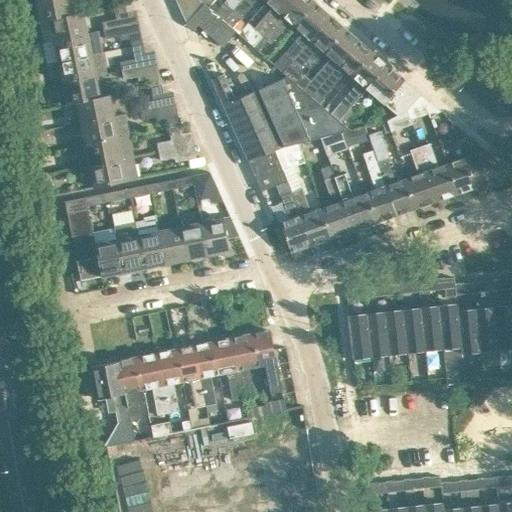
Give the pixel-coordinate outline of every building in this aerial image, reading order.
[(69,0),(35,0),(40,21),(50,19),(49,18),(73,13),(69,0)] [(175,0),(185,21),(202,3),(198,0),(175,0)] [(241,0),(225,0),(214,13),(223,21),(241,0)] [(241,0),(223,21),(235,31),(239,33),(246,25),(239,20),(256,0),(263,0),(266,2),(267,0),(241,0)] [(294,0),(262,36),(253,46),(258,51),(267,41),(271,44),(289,23),(295,28),(316,3),(312,0),(294,0)] [(272,8),(253,29),(262,36),(294,0),(267,0),(266,2),(272,8)] [(202,3),(185,21),(186,24),(193,28),(195,28),(199,24),(200,26),(223,46),(235,31),(223,21),(214,13),(207,8),(202,3)] [(332,17),(316,3),(295,28),(301,33),(274,65),(283,73),(332,17)] [(50,19),(53,39),(87,33),(82,11),(73,13),(49,18),(50,19)] [(345,29),(332,17),(283,73),(287,76),(297,85),(304,76),(298,70),(318,47),(324,53),(345,29)] [(102,21),(103,30),(118,27),(116,19),(102,21)] [(120,36),(118,27),(103,30),(105,38),(120,36)] [(359,41),(345,29),(324,53),(330,58),(311,79),(310,81),(304,76),(297,85),(310,97),(359,41)] [(44,41),(40,42),(45,63),(58,60),(104,52),(99,31),(87,33),(53,39),(44,41)] [(318,103),(327,93),(345,71),(352,77),(373,53),(359,41),(310,97),(318,103)] [(104,52),(58,60),(62,82),(95,75),(108,73),(104,52)] [(347,110),(366,90),(365,89),(387,65),(373,53),(352,77),(358,82),(339,103),(330,114),(338,121),(347,110)] [(122,70),(136,67),(135,59),(120,62),(122,70)] [(365,89),(366,90),(395,116),(406,110),(408,109),(421,95),(387,65),(365,89)] [(138,76),(136,67),(122,70),(123,79),(138,76)] [(247,160),(274,150),(281,147),(255,90),(235,99),(223,73),(211,78),(211,79),(247,160)] [(66,104),(76,102),(76,101),(99,96),(95,75),(62,82),(66,104)] [(287,76),(255,90),(281,147),(297,144),(297,143),(319,138),(341,133),(349,131),(338,121),(330,114),(318,103),(310,97),(297,85),(287,76)] [(109,94),(99,96),(76,101),(76,102),(80,122),(114,116),(109,94)] [(410,119),(428,113),(425,106),(429,102),(421,95),(408,109),(406,110),(410,119)] [(138,102),(140,111),(155,108),(153,99),(138,102)] [(428,113),(429,117),(440,111),(429,102),(425,106),(428,113)] [(156,116),(155,108),(140,111),(142,119),(156,116)] [(406,110),(395,116),(387,120),(390,131),(411,123),(410,119),(406,110)] [(80,122),(85,144),(128,135),(124,114),(114,116),(80,122)] [(363,127),(349,131),(341,133),(345,144),(367,138),(363,127)] [(41,131),(32,133),(34,143),(40,142),(43,138),(41,131)] [(341,133),(319,138),(325,157),(346,149),(345,144),(341,133)] [(133,157),(128,135),(85,144),(89,165),(133,157)] [(446,164),(447,169),(456,193),(474,187),(463,158),(462,156),(456,158),(449,136),(437,140),(446,164)] [(159,152),(173,149),(171,140),(157,143),(159,152)] [(429,143),(419,147),(437,200),(456,193),(447,169),(446,164),(437,167),(429,143)] [(281,147),(274,150),(282,170),(304,162),(297,144),(281,147)] [(395,215),(416,208),(406,179),(395,183),(386,159),(382,147),(373,150),(395,215)] [(417,175),(406,179),(416,208),(437,200),(419,147),(409,150),(417,175)] [(175,157),(173,149),(159,152),(160,160),(175,157)] [(374,190),(363,194),(373,223),(395,215),(373,150),(372,149),(361,153),(374,190)] [(282,170),(274,150),(247,160),(261,191),(287,181),(282,170)] [(463,158),(474,187),(507,176),(507,169),(485,150),(463,158)] [(93,187),(127,180),(137,178),(133,157),(89,165),(93,187)] [(332,205),(321,209),(331,238),(352,230),(330,166),(319,169),(332,205)] [(210,172),(208,172),(191,176),(193,184),(197,205),(222,200),(210,172)] [(343,173),(333,176),(352,230),(373,223),(363,194),(352,198),(343,173)] [(51,174),(39,177),(43,196),(51,194),(50,188),(54,188),(51,174)] [(191,176),(170,180),(172,189),(193,184),(191,176)] [(170,180),(148,184),(150,193),(172,189),(170,180)] [(148,184),(128,188),(130,197),(150,193),(148,184)] [(310,245),(331,238),(321,209),(309,213),(300,188),(291,192),(310,245)] [(123,189),(106,193),(108,202),(125,198),(123,189)] [(290,252),(310,245),(291,192),(281,195),(289,219),(280,222),(280,223),(290,252)] [(106,193),(85,197),(86,206),(87,206),(108,202),(106,193)] [(88,208),(87,206),(86,206),(85,197),(65,201),(67,212),(88,208)] [(67,212),(69,224),(90,220),(88,208),(67,212)] [(154,213),(157,231),(164,264),(185,259),(179,226),(160,230),(157,212),(154,213)] [(145,217),(134,219),(144,268),(164,264),(157,231),(154,213),(145,215),(145,217)] [(223,217),(200,222),(207,255),(230,250),(223,218),(223,217)] [(115,223),(113,223),(113,225),(123,272),(144,268),(134,219),(115,223)] [(92,229),(90,220),(69,224),(72,236),(93,232),(92,229)] [(200,222),(179,226),(185,259),(207,255),(200,222)] [(113,225),(92,229),(93,232),(95,243),(97,255),(76,260),(79,272),(80,280),(101,276),(123,272),(113,225)] [(72,236),(74,248),(95,243),(93,232),(72,236)] [(74,248),(76,260),(97,255),(95,243),(74,248)] [(455,287),(454,284),(454,277),(441,279),(442,289),(455,287)] [(509,278),(496,280),(497,290),(510,288),(509,278)] [(437,289),(436,279),(423,281),(424,291),(437,289)] [(491,280),(478,282),(479,292),(492,290),(491,280)] [(419,291),(418,281),(405,283),(406,293),(419,291)] [(474,292),(473,282),(460,284),(461,294),(474,292)] [(401,293),(400,283),(387,285),(388,295),(401,293)] [(383,295),(382,285),(369,286),(370,297),(383,295)] [(365,297),(364,287),(351,288),(353,299),(365,297)] [(457,304),(438,306),(443,347),(460,345),(461,353),(462,353),(457,311),(457,304)] [(494,307),(498,349),(511,347),(511,306),(511,305),(494,307)] [(425,349),(443,347),(438,306),(420,308),(425,349)] [(494,307),(476,309),(480,351),(498,349),(494,307)] [(420,308),(402,310),(407,351),(425,349),(420,308)] [(476,309),(457,311),(462,353),(480,351),(476,309)] [(388,353),(407,351),(402,310),(384,312),(388,353)] [(384,312),(366,314),(370,355),(388,353),(384,312)] [(353,357),(370,355),(366,314),(350,316),(347,316),(352,357),(353,357)] [(269,330),(250,334),(257,366),(264,365),(270,392),(282,390),(269,330)] [(249,368),(257,366),(250,334),(232,338),(244,397),(255,395),(249,368)] [(232,338),(212,342),(218,374),(227,372),(233,400),(244,397),(232,338)] [(212,342),(194,345),(206,405),(208,413),(218,411),(211,375),(218,374),(212,342)] [(196,407),(206,405),(194,345),(175,349),(182,381),(190,380),(196,407)] [(175,349),(156,353),(168,413),(179,410),(174,383),(182,381),(175,349)] [(156,353),(137,357),(144,389),(152,387),(157,415),(168,413),(156,353)] [(137,357),(118,361),(130,420),(141,418),(135,391),(144,389),(137,357)] [(118,361),(90,366),(97,399),(114,395),(119,423),(130,420),(118,361)] [(284,400),(264,404),(265,406),(267,414),(286,410),(284,400)] [(265,406),(255,408),(257,416),(267,414),(265,406)] [(253,433),(251,421),(227,426),(229,438),(253,433)] [(170,434),(172,433),(170,422),(151,426),(153,437),(156,437),(170,434)] [(145,437),(143,424),(132,426),(135,439),(145,437)] [(131,426),(115,430),(118,444),(129,442),(134,441),(131,426)] [(511,475),(500,477),(500,478),(501,487),(511,485),(511,475)] [(439,476),(427,477),(427,479),(428,487),(440,486),(440,483),(439,476)] [(495,477),(482,478),(482,480),(483,489),(496,487),(495,478),(495,477)] [(422,479),(421,478),(409,479),(409,480),(410,489),(423,488),(422,479)] [(477,479),(464,480),(464,482),(465,491),(478,489),(477,480),(477,479)] [(404,481),(404,480),(391,481),(391,482),(392,491),(405,490),(404,481)] [(446,484),(447,492),(460,491),(459,482),(459,481),(446,482),(446,484)] [(386,483),(386,482),(373,483),(373,485),(374,493),(387,492),(386,483)] [(443,502),(424,504),(425,511),(443,511),(444,510),(443,502)] [(497,511),(511,511),(511,502),(497,504),(497,511)]
